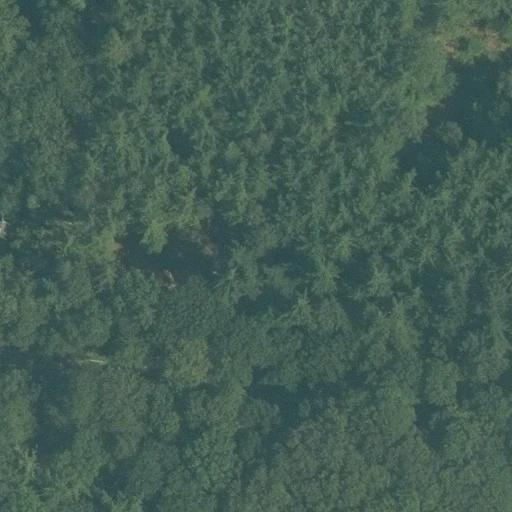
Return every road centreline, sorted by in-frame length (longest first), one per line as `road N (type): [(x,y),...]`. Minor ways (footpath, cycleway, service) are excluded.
road 1 (primary): [(511,432),(0,365)]
road 2 (track): [(511,300),(363,408)]
road 3 (track): [(236,511),(279,484),(308,447),(319,404)]
